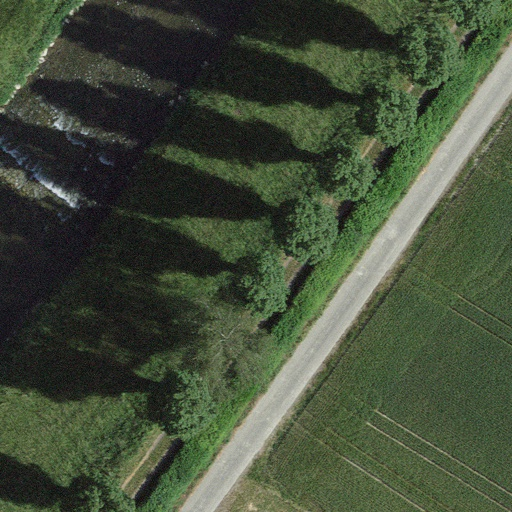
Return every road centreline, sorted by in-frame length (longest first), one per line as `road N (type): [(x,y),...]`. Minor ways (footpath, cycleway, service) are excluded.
road 1 (track): [(480,0),(115,511)]
road 2 (track): [(511,48),(184,511)]
